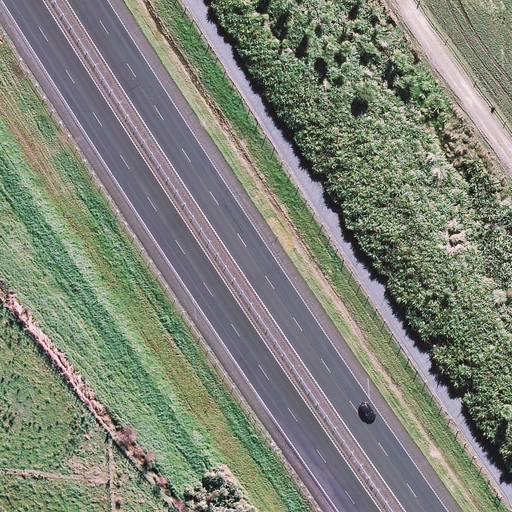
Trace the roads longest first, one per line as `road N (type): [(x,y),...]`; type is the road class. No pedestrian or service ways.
road 1 (motorway): [(89,0),(433,511)]
road 2 (motorway): [(366,511),(261,365),(27,0)]
road 3 (track): [(511,120),(431,0)]
